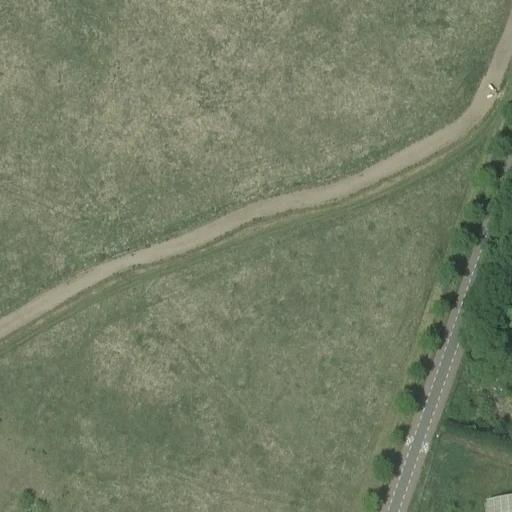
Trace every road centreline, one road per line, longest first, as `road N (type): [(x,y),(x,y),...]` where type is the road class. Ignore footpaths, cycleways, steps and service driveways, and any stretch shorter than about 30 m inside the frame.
road 1 (track): [(511,81),(492,124),(440,173),(0,367)]
road 2 (secondary): [(392,511),(511,178)]
road 3 (track): [(336,511),(147,304)]
